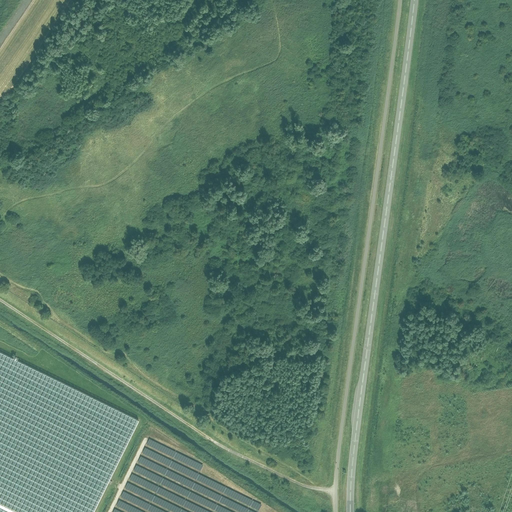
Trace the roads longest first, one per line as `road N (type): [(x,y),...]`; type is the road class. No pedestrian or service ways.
road 1 (trunk): [(350,511),(414,0)]
road 2 (unclassified): [(334,489),(399,0)]
road 3 (track): [(317,488),(218,444),(0,299)]
